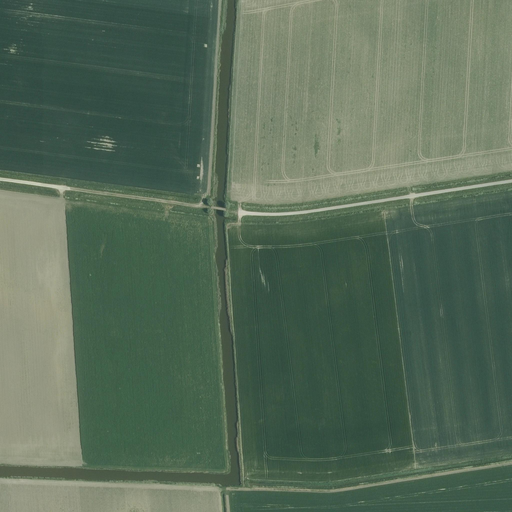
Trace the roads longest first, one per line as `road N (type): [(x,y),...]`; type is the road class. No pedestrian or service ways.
road 1 (track): [(241,212),(240,222),(226,222),(244,488),(216,488),(219,511)]
road 2 (track): [(511,181),(288,214),(241,212)]
road 3 (track): [(209,208),(78,189)]
